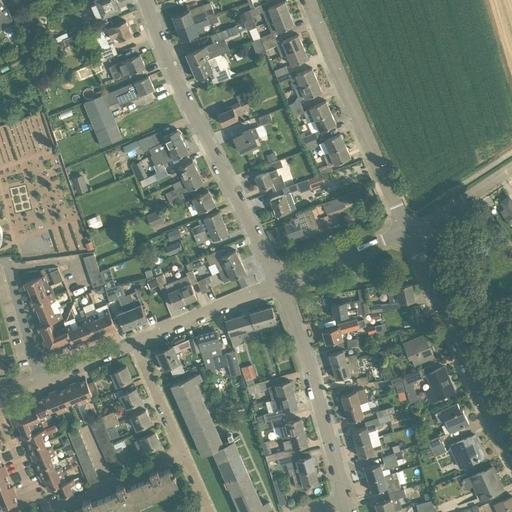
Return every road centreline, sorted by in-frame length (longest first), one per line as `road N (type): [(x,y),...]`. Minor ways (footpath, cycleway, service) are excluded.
road 1 (residential): [(278,285),(145,0)]
road 2 (residential): [(408,229),(308,0)]
road 3 (residential): [(511,454),(408,229)]
road 4 (residential): [(344,500),(278,285)]
road 5 (residential): [(133,343),(278,285)]
road 6 (residential): [(49,510),(183,454)]
road 7 (residential): [(278,285),(408,229)]
road 8 (unclassified): [(408,229),(511,162)]
road 9 (residential): [(183,454),(133,343)]
